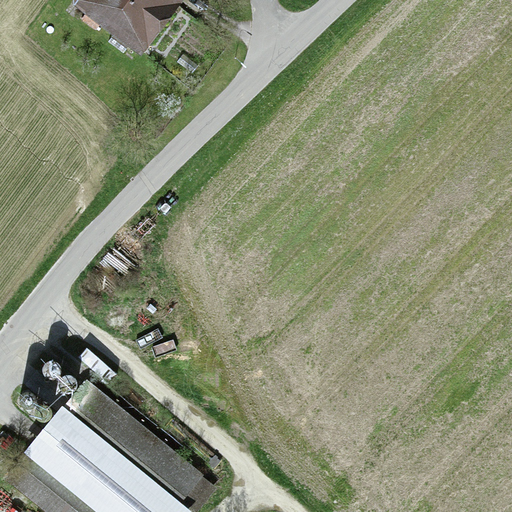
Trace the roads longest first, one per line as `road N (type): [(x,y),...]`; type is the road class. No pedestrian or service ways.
road 1 (unclassified): [(334,0),(108,220),(0,351)]
road 2 (track): [(41,298),(297,511)]
